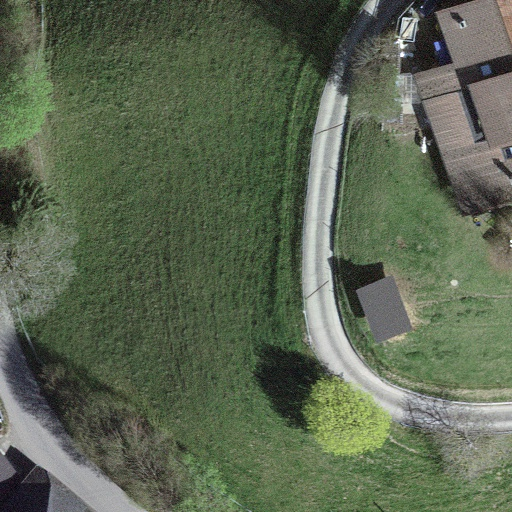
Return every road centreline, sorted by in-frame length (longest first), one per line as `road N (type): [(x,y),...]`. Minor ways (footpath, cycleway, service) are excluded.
road 1 (unclassified): [(386,0),(347,69),(331,124),(317,269),(331,342),(368,388),(404,407),(511,412)]
road 2 (unclassified): [(109,511),(61,466),(37,429),(0,334)]
